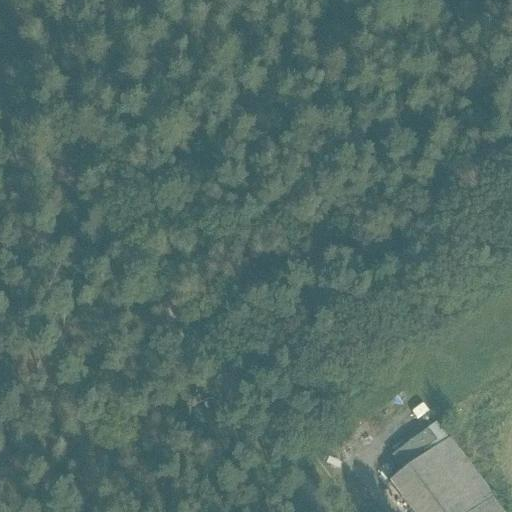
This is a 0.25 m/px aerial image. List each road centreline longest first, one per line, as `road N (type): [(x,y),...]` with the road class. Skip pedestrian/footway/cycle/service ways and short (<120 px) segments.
road 1 (track): [(511,136),(0,163)]
road 2 (track): [(325,511),(49,163)]
